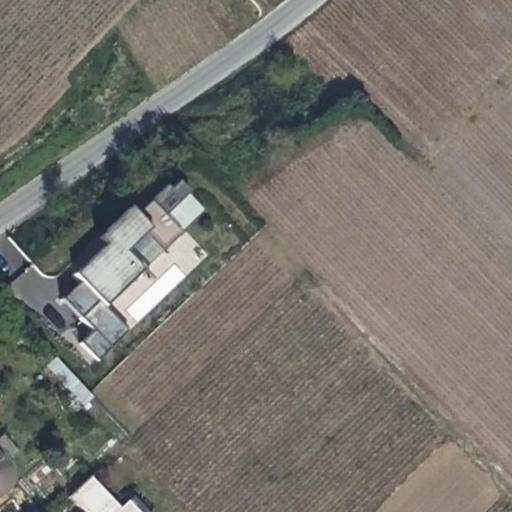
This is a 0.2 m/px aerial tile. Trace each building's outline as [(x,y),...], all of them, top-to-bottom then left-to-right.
[(171,228),(159,216),(158,214),(141,197),(128,210),(121,204),(96,229),(103,235),(96,242),(66,270),(73,278),(90,296),(72,313),(103,345),(121,328),(98,303),(135,267),(118,248),(127,239),(138,229),(139,230),(155,247),(173,230),(171,228)] [(182,217),(172,207),(168,203),(158,214),(159,216),(171,228),(182,217)] [(88,236),(96,242),(103,235),(96,229),(88,236)] [(46,366),(84,407),(94,397),(56,356),(46,366)] [(78,473),(57,493),(71,508),(73,510),(71,511),(139,511),(122,493),(108,506),(92,489),(78,473)]
